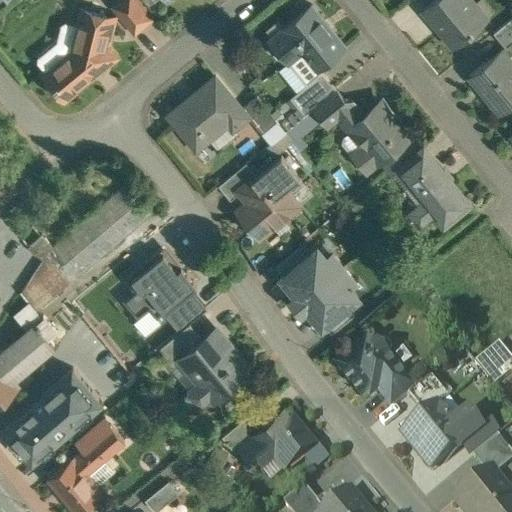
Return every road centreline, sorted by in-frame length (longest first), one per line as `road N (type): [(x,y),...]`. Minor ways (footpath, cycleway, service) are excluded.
road 1 (residential): [(417,511),(110,112)]
road 2 (residential): [(352,0),(511,193)]
road 3 (residential): [(110,112),(250,0)]
road 4 (residential): [(110,112),(84,133),(59,136),(0,77)]
